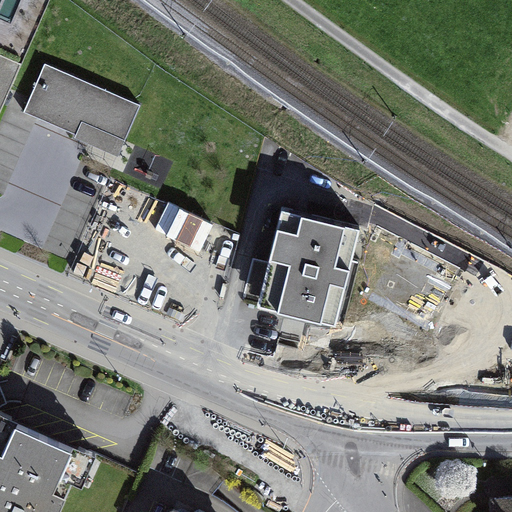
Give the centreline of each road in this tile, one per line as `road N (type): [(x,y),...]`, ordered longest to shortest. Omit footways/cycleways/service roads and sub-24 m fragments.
road 1 (primary): [(357,416),(215,376),(0,285)]
road 2 (track): [(511,153),(295,0)]
road 3 (primary): [(511,430),(357,416)]
